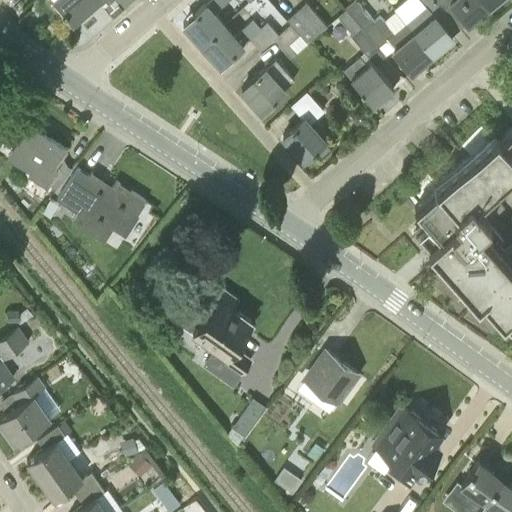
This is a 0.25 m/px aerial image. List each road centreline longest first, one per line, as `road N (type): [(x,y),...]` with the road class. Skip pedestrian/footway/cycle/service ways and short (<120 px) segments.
road 1 (residential): [(291,228),(511,32)]
road 2 (tertiary): [(511,384),(291,228)]
road 3 (tertiary): [(291,228),(71,84)]
road 4 (residential): [(71,84),(162,0)]
